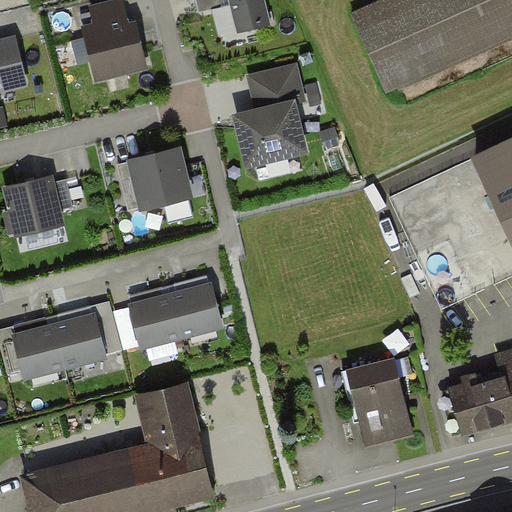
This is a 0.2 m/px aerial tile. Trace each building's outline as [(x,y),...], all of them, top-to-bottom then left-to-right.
[(268,0),(233,0),(242,35),(275,28),(268,0)] [(511,0),(393,0),(353,18),(386,91),(511,34),(511,0)] [(150,19),(93,31),(105,83),(161,70),(150,19)] [(24,41),(0,46),(0,97),(35,90),(24,41)] [(261,113),(245,116),(257,172),(319,158),(298,63),(253,73),(261,113)] [(511,140),(475,158),(511,238),(511,140)] [(180,147),(122,161),(134,212),(192,198),(180,147)] [(59,178),(12,188),(23,240),(70,229),(59,178)] [(190,340),(232,330),(218,275),(176,286),(190,340)] [(147,351),(190,340),(176,286),(133,297),(147,351)] [(74,369),(117,359),(103,304),(60,315),(74,369)] [(32,380),(74,369),(60,315),(18,326),(32,380)] [(503,375),(490,378),(503,419),(511,416),(511,351),(497,356),(503,375)] [(405,362),(348,374),(365,453),(422,441),(405,362)] [(447,391),(443,398),(454,435),(503,419),(490,378),(478,382),(476,374),(461,379),(463,386),(447,391)] [(30,475),(38,511),(173,511),(223,501),(195,381),(132,395),(145,448),(30,475)]
